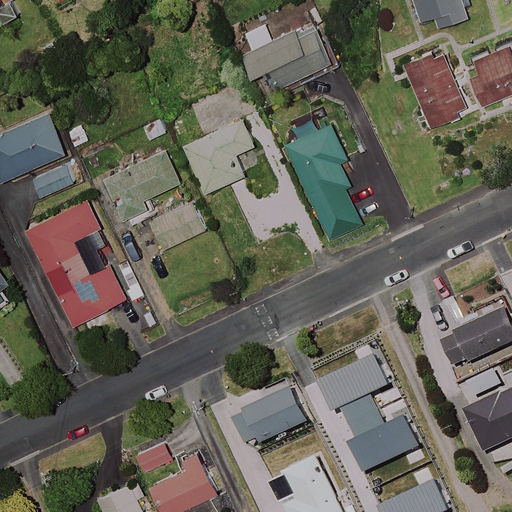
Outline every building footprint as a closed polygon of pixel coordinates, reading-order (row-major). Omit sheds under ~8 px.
[(0,0),(0,31),(10,26),(0,6),(0,0)] [(469,16),(463,0),(415,0),(422,20),(436,15),(439,26),(469,16)] [(339,68),(320,21),(274,40),(267,24),(245,33),(252,50),(244,53),(254,77),(267,72),(276,94),(339,68)] [(511,46),(511,43),(476,58),(480,70),(471,74),(483,104),(511,92),(511,46)] [(434,125),(452,118),(454,124),(467,119),(463,109),(467,108),(441,44),(407,58),(434,125)] [(69,153),(53,113),(0,133),(0,176),(1,180),(69,153)] [(257,144),(244,118),(184,145),(206,193),(248,173),(239,153),(257,144)] [(348,157),(334,124),(286,145),(329,239),(364,223),(347,186),(351,184),(341,160),(348,157)] [(183,182),(168,150),(107,179),(129,226),(155,214),(148,198),(183,182)] [(75,181),(68,163),(35,178),(42,195),(75,181)] [(102,227),(89,200),(30,229),(76,324),(131,298),(115,265),(104,270),(87,234),(102,227)] [(209,228),(196,200),(153,221),(166,248),(209,228)] [(0,290),(10,284),(0,267),(0,290)] [(511,318),(508,309),(457,332),(443,338),(455,365),(469,359),(470,362),(511,343),(511,318)] [(473,381),(480,396),(504,385),(498,370),(473,381)] [(309,422),(294,389),(236,416),(248,442),(260,437),(263,444),(309,422)] [(511,441),(511,391),(469,409),(487,452),(511,441)] [(390,398),(351,415),(343,419),(371,480),(362,485),(373,511),(422,511),(414,493),(436,483),(420,448),(389,462),(379,440),(404,429),(390,398)] [(173,459),(166,442),(137,454),(144,472),(173,459)] [(176,511),(219,493),(198,446),(176,455),(183,471),(152,485),(164,511),(176,511)] [(347,511),(322,456),(286,472),(299,499),(288,504),(292,511),(347,511)] [(145,494),(139,480),(99,498),(105,511),(140,511),(145,510),(139,496),(145,494)]
